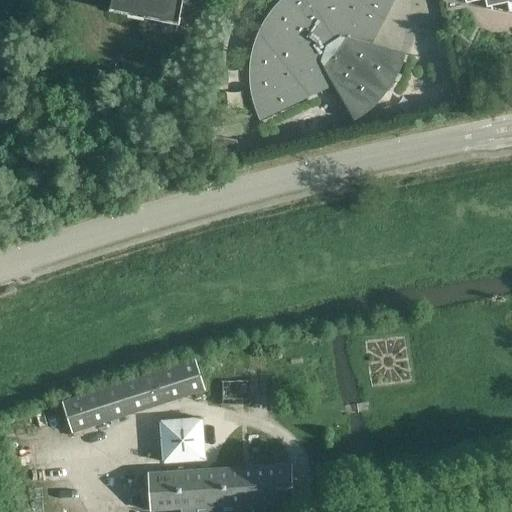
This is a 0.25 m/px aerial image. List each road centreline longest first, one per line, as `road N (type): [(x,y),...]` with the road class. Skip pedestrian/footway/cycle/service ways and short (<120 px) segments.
road 1 (track): [(511,479),(345,511)]
road 2 (track): [(306,511),(306,481),(284,437),(215,416)]
